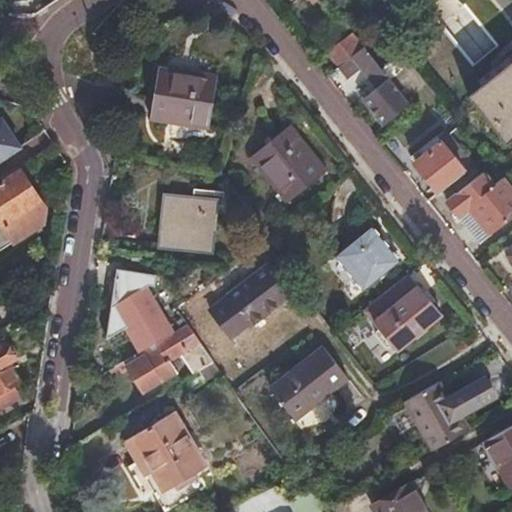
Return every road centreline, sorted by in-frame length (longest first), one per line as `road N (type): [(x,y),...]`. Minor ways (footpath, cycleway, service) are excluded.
road 1 (residential): [(39,511),(90,183),(84,142),(65,121),(39,51)]
road 2 (residential): [(511,333),(247,0)]
